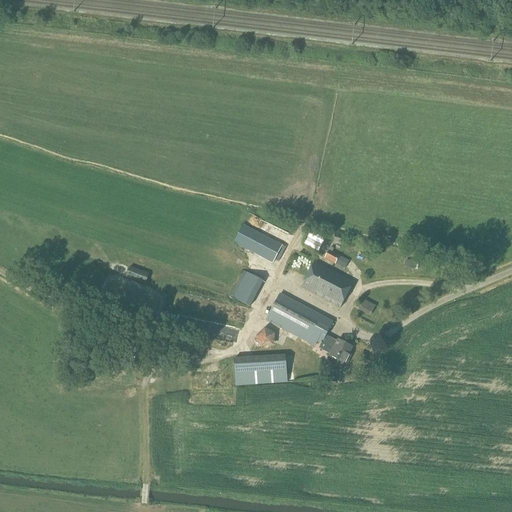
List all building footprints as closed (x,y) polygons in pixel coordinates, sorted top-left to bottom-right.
[(283,246),(243,225),(234,243),(273,264),(283,246)] [(331,248),(330,250),(325,259),(335,264),(345,269),(348,261),(339,256),(339,255),(332,251),(333,249),(331,248)] [(417,262),(406,260),(404,267),(415,270),(417,262)] [(341,309),(355,282),(315,262),(301,289),(341,309)] [(145,284),(149,274),(131,267),(127,278),(145,284)] [(264,282),(244,271),(230,297),(250,308),(264,282)] [(279,294),(268,317),(266,322),(314,346),(316,342),(321,344),(319,349),(330,355),(337,342),(328,336),(334,322),(279,294)] [(359,310),(370,316),(375,306),(364,300),(359,310)] [(231,343),(236,330),(213,321),(208,334),(231,343)] [(349,355),(352,348),(338,340),(330,355),(347,365),(351,356),(349,355)] [(285,355),(270,356),(233,358),(235,386),(287,383),(285,355)]
